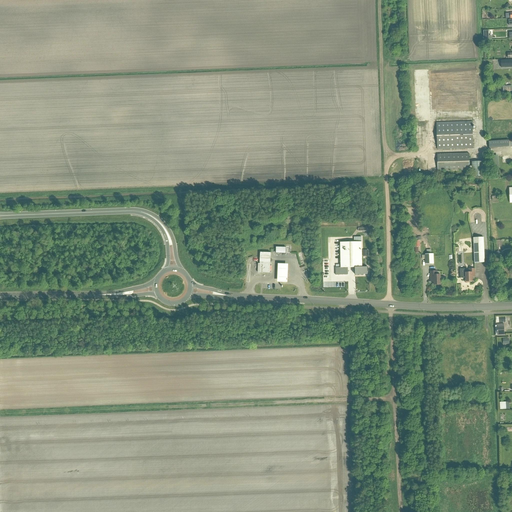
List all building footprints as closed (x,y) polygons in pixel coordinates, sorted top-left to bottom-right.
[(487,36),(487,30),(482,31),(482,39),(491,39),(491,36),(487,36)] [(434,122),(434,149),(471,149),(471,126),(467,126),(467,122),(434,122)] [(468,153),(435,154),(435,161),(445,161),(445,158),(450,158),(450,160),(446,160),(447,161),(468,161),(468,153)] [(335,268),(336,275),(348,275),(348,268),(355,267),(355,275),(368,275),(367,267),(362,267),(362,242),(361,237),(354,237),(354,242),(340,242),(341,268),(335,268)] [(473,238),(474,263),(485,262),(483,237),(473,238)] [(258,264),(258,273),(270,273),(271,253),(260,252),(260,264),(258,264)] [(425,254),(426,264),(434,264),(433,254),(425,254)] [(289,263),(278,262),(278,279),(278,281),(288,281),(288,280),(289,263)] [(467,268),(460,269),(461,278),(465,278),(465,283),(469,283),(469,282),(472,282),(472,275),(475,275),(475,269),(471,269),(471,267),(469,267),(469,273),(466,273),(466,272),(467,271),(467,268)] [(434,277),(434,285),(441,285),(440,275),(437,275),(436,271),(431,272),(431,278),(434,277)] [(470,342),(449,342),(451,404),(471,404),(470,342)]
